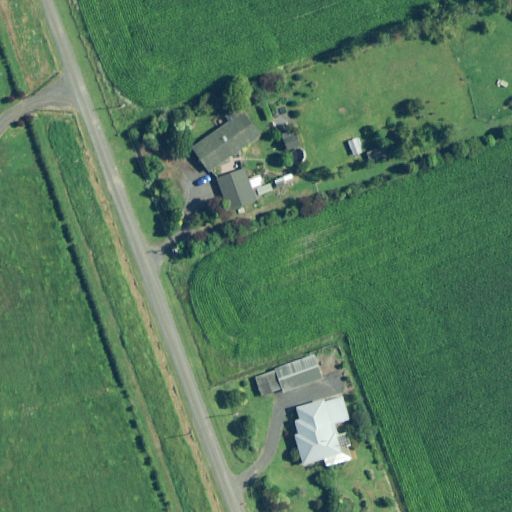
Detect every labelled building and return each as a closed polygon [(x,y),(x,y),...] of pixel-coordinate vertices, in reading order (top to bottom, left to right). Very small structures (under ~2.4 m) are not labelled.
[(261,137),(246,113),(219,130),(218,127),(192,143),(210,171),(244,150),(243,148),(261,137)] [(304,144),(297,131),(284,137),(290,150),(304,144)] [(389,157),(387,148),(368,152),(370,161),(389,157)] [(257,200),(245,170),(220,179),(231,210),(257,200)] [(324,379),(316,356),(275,370),(276,372),(258,378),(264,395),(284,388),(285,392),(324,379)] [(349,433),(346,434),(337,436),(334,423),(349,420),(343,397),(298,407),(301,421),(294,422),(304,464),(325,459),(326,465),(352,459),(349,447),(352,447),(349,433)]
